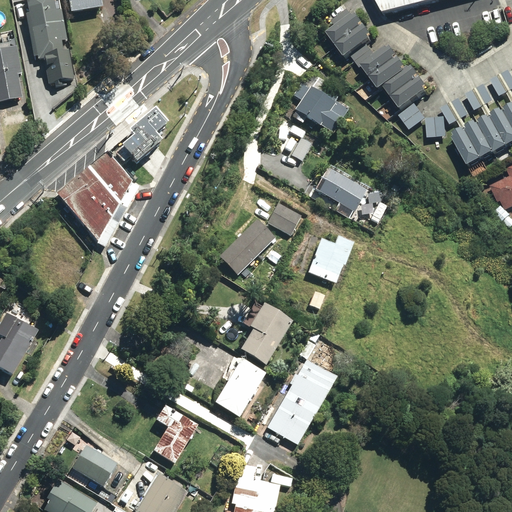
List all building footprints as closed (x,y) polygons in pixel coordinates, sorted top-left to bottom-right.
[(43,63),(48,87),(73,82),(68,54),(62,55),(60,45),(65,44),(59,16),(55,17),(50,0),(37,0),(24,3),(37,64),(43,63)] [(66,0),(70,19),(101,13),(98,0),(66,0)] [(376,0),(384,14),(437,0),(376,0)] [(344,59),(369,41),(351,16),(326,34),(344,59)] [(0,35),(0,46),(15,43),(13,33),(0,35)] [(385,49),(360,67),(378,92),(383,88),(400,111),(425,92),(408,69),(403,73),(385,49)] [(0,106),(21,102),(16,79),(21,78),(15,52),(0,55),(0,106)] [(317,128),(330,136),(345,111),(333,103),(336,99),(327,93),(324,98),(311,90),(292,120),(301,126),(304,121),(316,129),(317,128)] [(429,120),(420,106),(403,117),(412,131),(429,120)] [(511,109),(503,115),(502,114),(478,127),(477,126),(452,140),(467,167),(492,153),(492,155),(511,143),(511,109)] [(126,159),(131,165),(157,144),(150,136),(163,126),(150,111),(124,132),(129,139),(112,154),(120,164),(126,159)] [(447,118),(430,118),(431,139),(448,138),(447,118)] [(301,158),(310,164),(320,148),(311,142),(301,158)] [(54,195),(93,245),(128,185),(104,153),(54,195)] [(500,202),(505,211),(511,207),(511,164),(505,168),(510,178),(490,187),(498,204),(500,202)] [(329,172),(317,194),(352,214),(364,192),(329,172)] [(390,208),(382,203),(372,220),(380,225),(390,208)] [(266,225),(289,237),(299,217),(276,205),(266,225)] [(217,258),(235,277),(273,240),(254,222),(217,258)] [(306,276),(333,286),(340,267),(342,268),(350,245),(334,240),(332,247),(319,241),(306,276)] [(307,307),(317,311),(323,298),(312,294),(307,307)] [(237,353),(263,368),(289,324),(261,306),(247,330),(250,332),(237,353)] [(0,373),(8,378),(35,333),(4,315),(0,321),(0,373)] [(308,340),(313,344),(318,337),(312,333),(308,340)] [(298,356),(305,360),(314,347),(307,343),(298,356)] [(212,406),(236,420),(263,376),(239,361),(212,406)] [(265,430),(295,447),(334,379),(304,362),(265,430)] [(181,379),(188,383),(192,377),(185,373),(181,379)] [(151,454),(171,467),(195,429),(162,409),(153,424),(165,431),(151,454)] [(69,471),(99,490),(113,467),(83,448),(69,471)] [(272,511),(278,487),(252,482),(254,469),(238,466),(230,505),(233,506),(231,511),(272,511)] [(134,511),(174,511),(184,496),(155,478),(134,511)] [(89,511),(92,507),(54,485),(38,511),(89,511)]
